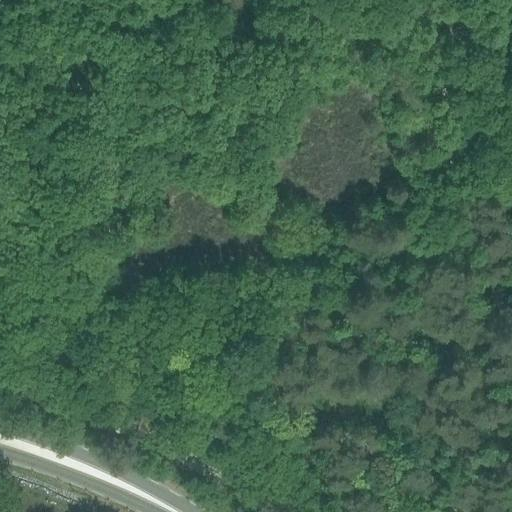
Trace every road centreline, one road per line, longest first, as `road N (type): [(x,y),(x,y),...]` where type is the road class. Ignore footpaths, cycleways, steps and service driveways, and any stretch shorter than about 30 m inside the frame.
road 1 (unknown): [(497,511),(475,358),(495,236),(425,0)]
road 2 (secondary): [(171,511),(0,439)]
